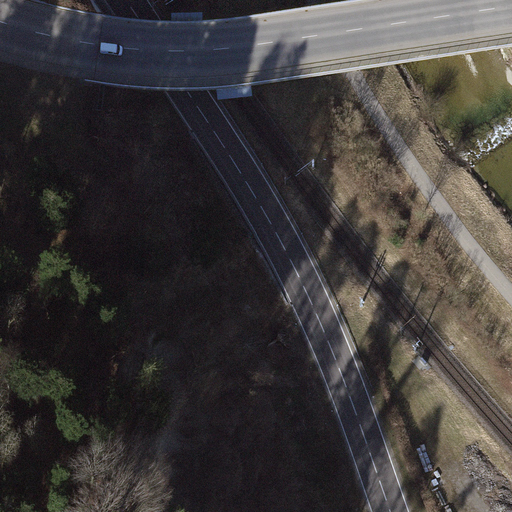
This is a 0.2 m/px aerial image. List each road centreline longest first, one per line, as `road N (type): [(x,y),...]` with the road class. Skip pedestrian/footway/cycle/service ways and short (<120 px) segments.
road 1 (primary): [(390,511),(336,359),(290,259),(125,0)]
road 2 (tertiary): [(0,21),(99,45),(194,50),(511,6)]
road 3 (track): [(511,300),(452,231),(366,104),(313,0)]
